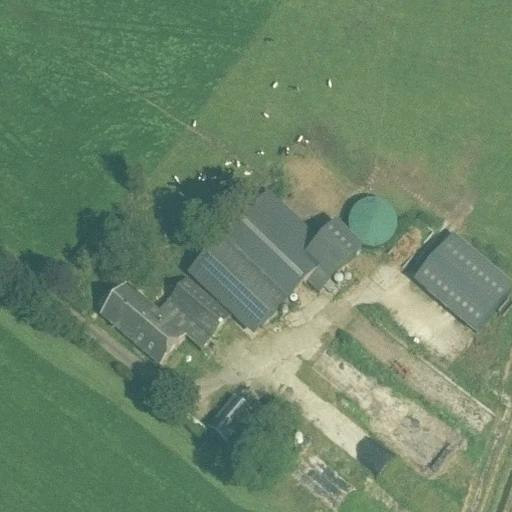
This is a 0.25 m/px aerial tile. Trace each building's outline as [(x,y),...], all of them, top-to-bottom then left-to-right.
[(319,242),(267,193),(187,278),(254,341),(276,316),(280,320),(285,314),(282,311),(306,286),(319,297),(324,292),(328,296),(335,288),(331,285),(363,252),(335,225),(319,242)] [(373,252),(378,251),(382,250),(386,248),(389,245),(392,242),(394,238),(396,234),(396,230),(397,226),(396,222),(394,217),(392,214),(390,210),(386,208),(382,206),(378,204),(374,203),(370,204),(365,204),(361,206),(358,209),(354,212),(352,215),(350,219),(349,223),(348,228),(349,232),(350,236),(352,240),(354,243),(357,246),(361,249),(365,250),(369,251),(373,252)] [(396,256),(409,269),(442,232),(428,220),(396,256)] [(475,338),(511,294),(511,287),(453,238),(414,286),(475,338)] [(230,320),(188,282),(158,316),(127,289),(102,319),(160,369),(176,351),(191,365),(230,320)] [(449,399),(453,386),(439,381),(435,394),(449,399)] [(227,446),(252,415),(233,400),(208,431),(227,446)] [(491,408),(476,417),(485,432),(500,423),(491,408)] [(401,434),(464,495),(480,478),(434,433),(433,434),(417,418),(401,434)] [(346,449),(430,511),(464,511),(465,511),(359,432),(346,449)]
